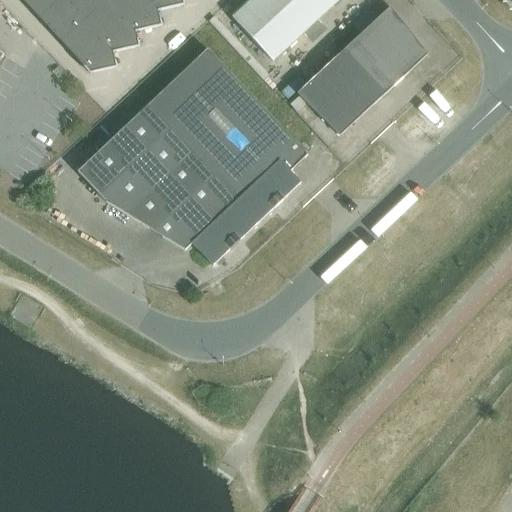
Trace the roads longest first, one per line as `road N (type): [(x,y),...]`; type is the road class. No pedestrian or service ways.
road 1 (unclassified): [(180,340),(216,344),(252,333),(511,85)]
road 2 (unclassified): [(180,340),(0,234)]
